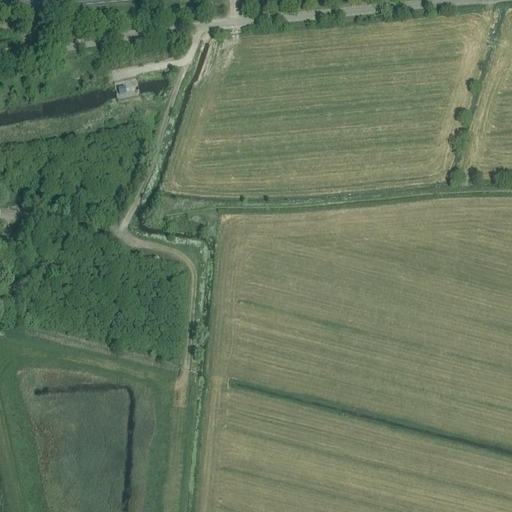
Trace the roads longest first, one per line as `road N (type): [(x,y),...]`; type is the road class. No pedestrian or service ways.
road 1 (unclassified): [(0,59),(121,35),(460,0)]
road 2 (track): [(132,210),(123,231),(111,232),(0,209)]
